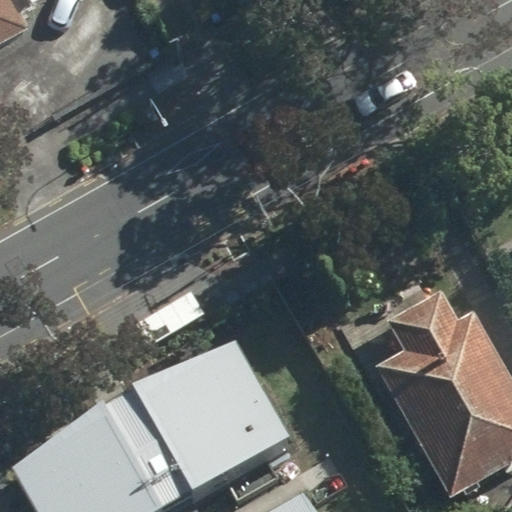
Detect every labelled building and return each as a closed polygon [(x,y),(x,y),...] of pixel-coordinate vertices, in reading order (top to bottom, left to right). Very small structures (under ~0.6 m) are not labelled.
[(0,0),(0,48),(29,34),(12,0),(0,0)] [(511,376),(477,313),(461,321),(446,294),(390,325),(407,356),(379,371),(451,502),(511,469),(511,376)] [(204,504),(321,440),(260,329),(143,393),(204,504)] [(57,511),(189,511),(204,504),(143,393),(26,456),(57,511)] [(356,511),(342,486),(293,511),(356,511)]
